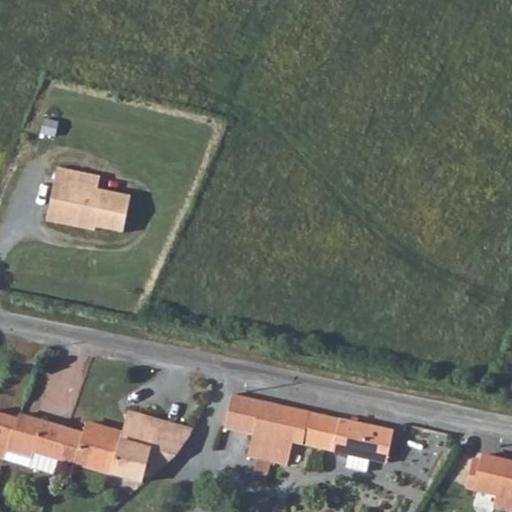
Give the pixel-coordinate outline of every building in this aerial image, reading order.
[(62,186),(55,222),(84,228),(85,224),(96,226),(123,232),(130,196),(97,189),(88,187),(91,174),(57,167),(54,184),(62,186)] [(100,176),(91,174),(88,187),(97,189),(100,176)] [(62,186),(54,184),(46,220),(55,222),(62,186)] [(224,429),(253,435),(248,457),(258,459),(252,478),(267,482),(272,463),(310,470),(316,448),(387,463),(395,432),(310,414),(303,443),(277,437),(284,409),(232,397),(224,429)] [(284,409),(277,437),(303,443),(310,414),(284,409)] [(0,428),(9,439),(17,419),(0,412),(0,428)] [(5,453),(29,461),(27,468),(51,474),(57,460),(68,430),(19,415),(17,419),(9,439),(5,453)] [(86,435),(68,430),(57,460),(140,485),(141,480),(147,482),(171,461),(189,442),(195,432),(136,415),(130,436),(89,424),(86,435)] [(0,458),(2,460),(5,453),(9,439),(0,428),(0,458)] [(474,492),(499,498),(496,511),(499,511),(511,511),(511,461),(483,454),(479,474),(474,492)] [(474,492),(479,474),(468,472),(463,490),(474,492)]
